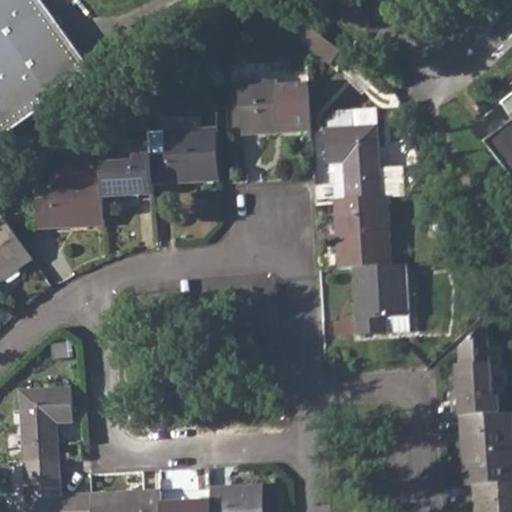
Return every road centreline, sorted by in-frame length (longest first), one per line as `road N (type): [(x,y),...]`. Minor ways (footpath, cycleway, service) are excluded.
road 1 (residential): [(308,449),(114,462),(103,279)]
road 2 (residential): [(304,397),(413,387),(424,511)]
road 3 (residential): [(103,279),(268,262)]
road 4 (unknown): [(454,60),(446,47),(376,36),(318,0)]
road 5 (residential): [(268,262),(298,286),(304,397)]
road 6 (residential): [(0,358),(103,279)]
